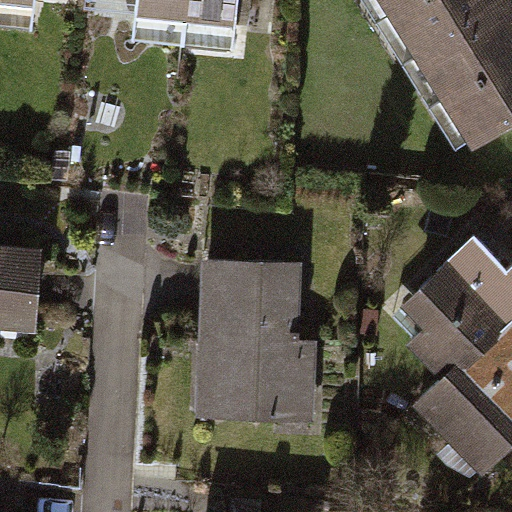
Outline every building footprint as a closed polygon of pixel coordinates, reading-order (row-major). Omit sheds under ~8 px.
[(0,0),(0,24),(39,27),(41,6),(40,0),(0,0)] [(89,0),(40,0),(41,6),(89,9),(89,0)] [(89,0),(89,9),(140,13),(140,0),(89,0)] [(138,42),(191,45),(193,0),(140,0),(140,13),(138,42)] [(247,0),(193,0),(191,45),(244,49),(247,0)] [(511,0),(391,0),(426,58),(511,6),(511,0)] [(478,143),(511,121),(511,6),(426,58),(478,143)] [(477,229),(389,313),(452,379),(511,322),(511,264),(511,265),(477,229)] [(0,330),(40,334),(46,249),(0,245),(0,330)] [(203,250),(198,412),(316,415),(319,334),(301,333),(303,253),(203,250)] [(511,322),(452,379),(421,409),(480,470),(511,440),(511,322)]
